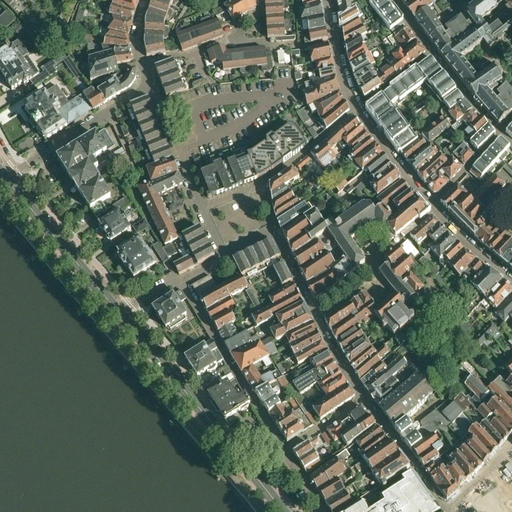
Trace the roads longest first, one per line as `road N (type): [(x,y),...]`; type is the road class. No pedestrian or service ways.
road 1 (tertiary): [(250,471),(118,313)]
road 2 (residential): [(283,451),(180,281)]
road 3 (tertiary): [(118,313),(5,178)]
road 4 (residential): [(149,84),(5,178)]
road 5 (residential): [(311,310),(360,277),(431,209)]
road 6 (residential): [(365,398),(453,511)]
road 7 (residential): [(203,208),(149,84)]
road 8 (residential): [(431,209),(356,108)]
